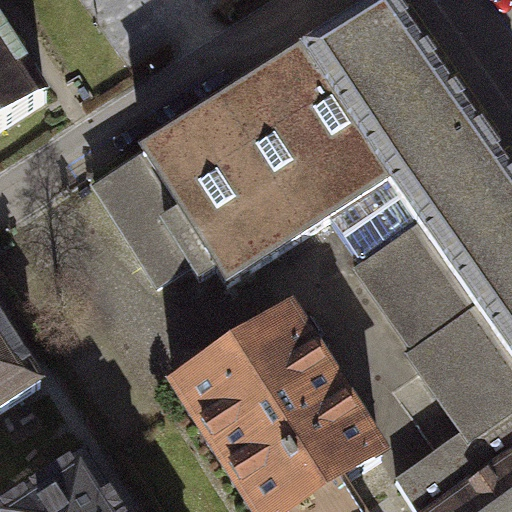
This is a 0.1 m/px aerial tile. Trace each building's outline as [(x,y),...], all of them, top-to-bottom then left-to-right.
[(228,290),(328,222),(359,267),(354,271),(411,354),(406,357),(467,445),(442,463),(435,454),(392,483),(411,511),(511,511),(511,185),(474,130),(384,0),(247,94),(95,194),(158,288),(189,267),(200,282),(215,272),(228,290)] [(0,28),(0,130),(46,101),(0,28)] [(287,321),(173,397),(249,511),(352,511),(337,490),(381,460),(287,321)] [(0,415),(40,389),(0,327),(0,415)] [(116,511),(82,460),(1,511),(116,511)]
